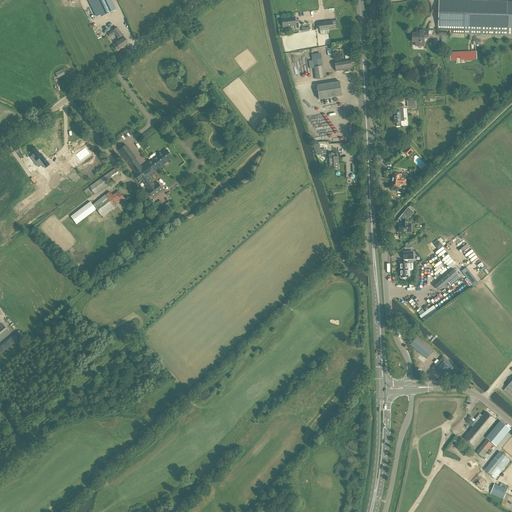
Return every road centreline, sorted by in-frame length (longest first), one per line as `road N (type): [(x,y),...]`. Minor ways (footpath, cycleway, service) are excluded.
road 1 (unclassified): [(411,387),(385,305),(372,0)]
road 2 (primary): [(381,388),(360,0)]
road 3 (unclassified): [(0,147),(208,0)]
road 4 (unclassified): [(384,511),(411,387)]
road 5 (primary): [(371,511),(381,388)]
